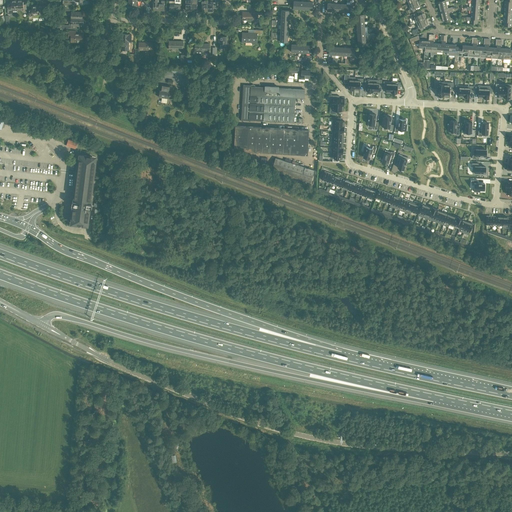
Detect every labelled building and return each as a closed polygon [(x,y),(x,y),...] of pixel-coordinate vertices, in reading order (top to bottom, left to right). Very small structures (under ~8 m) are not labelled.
[(16,0),(10,0),(11,3),(7,4),(8,14),(18,13),(17,9),(16,0)] [(23,6),(23,0),(16,0),(17,9),(21,9),(21,10),(23,12),(24,12),(27,12),(26,5),(23,6)] [(159,10),(159,2),(158,2),(157,0),(149,0),(150,0),(152,0),(152,5),(153,5),(153,10),(159,10)] [(418,1),(417,0),(416,0),(409,3),(410,6),(409,7),(410,9),(408,10),(409,13),(415,11),(414,8),(419,5),(420,4),(419,0),(418,1)] [(217,8),(218,2),(211,1),(211,3),(208,3),(208,11),(213,11),(213,7),(217,8)] [(29,19),(32,19),(32,18),(38,18),(37,5),(31,5),(32,12),(29,12),(29,19)] [(44,5),(37,5),(38,18),(43,17),(44,17),(44,18),(48,18),(48,16),(49,16),(49,7),(44,8),(44,5)] [(263,15),(264,9),(255,9),(255,12),(254,12),(243,12),(243,19),(258,20),(258,15),(263,15)] [(417,15),(416,13),(410,15),(406,17),(407,19),(411,18),(412,21),(414,23),(416,22),(425,19),(425,18),(426,17),(424,13),(423,14),(423,13),(417,15)] [(69,25),(55,25),(55,28),(71,28),(71,24),(84,25),(84,18),(71,18),(71,20),(69,20),(69,25)] [(425,20),(425,19),(416,22),(418,25),(416,26),(418,28),(412,31),(414,35),(417,34),(417,32),(423,30),(422,27),(427,24),(428,23),(427,19),(425,20)] [(83,42),(83,34),(75,34),(76,31),(69,30),(68,37),(71,37),(71,42),(83,42)] [(263,32),(263,30),(255,30),(254,33),(242,33),(242,42),(246,42),(246,45),(251,45),(251,42),(257,43),(257,35),(261,35),(261,32),(263,32)] [(131,42),(131,38),(131,34),(122,34),(122,50),(129,50),(129,42),(131,42)] [(425,50),(426,40),(419,39),(418,35),(409,39),(412,45),(419,42),(419,47),(425,48),(425,50)] [(209,51),(209,44),(195,43),(195,54),(202,54),(202,51),(209,51)] [(458,63),(459,48),(455,48),(455,45),(449,44),(449,55),(455,56),(454,63),(458,63)] [(458,63),(458,67),(459,67),(461,64),(461,56),(468,56),(469,46),(462,45),(462,48),(459,48),(458,63)] [(184,69),(165,65),(164,71),(183,74),(184,69)] [(312,74),(312,71),(310,71),(302,70),(302,73),(299,73),(299,79),(304,79),(305,77),(309,77),(310,74),(312,74)] [(346,76),(346,83),(349,83),(348,89),(354,90),(354,89),(355,78),(355,77),(349,77),(346,76)] [(355,78),(354,89),(360,89),(360,85),(363,85),(363,78),(360,78),(360,79),(355,78)] [(373,80),(373,92),(378,92),(379,87),(382,87),(382,81),(382,79),(379,79),(379,80),(373,80)] [(365,80),(364,86),(367,87),(367,92),(373,92),(373,80),(368,80),(365,80)] [(383,81),(383,87),(386,88),(386,92),(391,93),(392,82),(387,82),(387,81),(383,81)] [(391,93),(397,94),(397,88),(400,88),(401,82),(398,82),(398,81),(392,81),(392,82),(391,93)] [(435,82),(435,89),(438,89),(438,95),(437,97),(441,97),(441,96),(443,96),(444,83),(435,82)] [(444,83),(443,96),(446,96),(446,97),(449,97),(449,95),(450,89),(453,90),(453,83),(444,83)] [(170,91),(171,86),(162,84),(161,89),(160,89),(159,97),(169,98),(170,91)] [(496,84),(495,90),(498,91),(498,92),(498,96),(498,98),(501,98),(502,97),(504,97),(505,84),(496,84)] [(265,87),(251,86),(251,85),(243,85),(241,120),(247,120),(248,120),(294,122),(295,97),(304,98),(304,89),(278,88),(279,87),(265,86),(265,87)] [(456,85),(456,91),(459,92),(458,96),(464,97),(465,86),(459,86),(459,85),(456,85)] [(464,97),(470,98),(470,92),(473,92),(473,86),(470,86),(465,86),(464,97)] [(475,86),(475,92),(478,93),(478,97),(483,98),(484,86),(478,86),(475,86)] [(483,98),(489,99),(489,93),(492,93),(493,87),(490,87),(490,86),(484,86),(483,98)] [(189,92),(187,87),(179,90),(182,96),(189,92)] [(331,95),(331,104),(343,105),(344,105),(344,102),(345,102),(346,99),(339,99),(338,99),(338,95),(331,95)] [(331,104),(330,113),(336,113),(337,108),(343,108),(343,105),(331,104)] [(370,114),(368,126),(374,127),(374,129),(377,129),(378,122),(375,122),(376,114),(370,114)] [(383,120),(382,126),(390,127),(389,130),(393,131),(394,125),(390,124),(391,117),(385,116),(384,121),(383,120)] [(396,125),(395,132),(398,132),(399,129),(405,130),(406,119),(399,118),(398,126),(396,125)] [(448,125),(448,132),(456,132),(456,134),(459,135),(459,128),(456,128),(457,121),(450,121),(450,125),(448,125)] [(466,122),(465,135),(471,135),(471,136),(474,136),(475,130),(472,130),(472,122),(466,122)] [(479,130),(478,136),(482,136),(488,136),(489,123),(482,123),(482,130),(479,130)] [(308,154),(309,130),(235,125),(234,150),(308,154)] [(77,142),(69,139),(67,146),(75,148),(77,142)] [(365,146),(363,152),(365,152),(363,157),(364,157),(367,158),(370,159),(370,156),(371,156),(372,152),(375,153),(377,147),(373,146),(372,149),(365,146)] [(473,155),(473,159),(479,159),(479,156),(486,156),(486,150),(474,149),(473,155)] [(385,150),(382,162),(388,164),(390,158),(393,159),(395,153),(392,151),(391,152),(385,150)] [(399,154),(397,160),(400,161),(398,168),(404,170),(408,157),(402,155),(399,154)] [(74,206),(72,205),(72,206),(74,206),(71,223),(84,225),(84,222),(88,222),(90,208),(91,208),(92,208),(90,208),(90,203),(92,203),(90,202),(96,160),(92,159),(92,156),(87,156),(87,159),(80,158),(74,200),(72,200),(72,201),(74,201),(74,203),(74,206)] [(473,163),(472,166),(475,166),(475,173),(486,173),(486,166),(479,166),(479,163),(475,163),(473,163)] [(322,180),(327,182),(330,174),(325,172),(322,180)] [(330,174),(327,182),(332,184),(335,176),(330,174)] [(337,186),(340,178),(335,176),(332,184),(337,186)] [(342,188),(345,180),(340,178),(337,186),(342,188)] [(350,182),(345,180),(342,188),(347,190),(350,182)] [(471,180),(471,183),(474,183),(474,191),(480,192),(480,190),(484,190),(485,183),(477,183),(478,180),(471,180)] [(355,184),(350,182),(347,190),(352,192),(355,184)] [(352,192),(357,194),(361,186),(355,184),(352,192)] [(357,194),(362,196),(366,188),(361,186),(357,194)] [(366,188),(362,196),(367,198),(371,189),(366,188)] [(371,189),(367,198),(372,200),(376,191),(371,189)] [(384,192),(379,190),(375,198),(380,200),(384,192)] [(384,192),(380,200),(386,202),(389,194),(384,192)] [(389,194),(386,202),(391,204),(394,195),(389,194)] [(391,204),(390,206),(395,208),(399,197),(394,195),(391,204)] [(399,197),(395,208),(400,210),(404,199),(399,197)] [(404,199),(400,210),(405,212),(409,201),(404,199)] [(409,201),(405,212),(410,214),(411,212),(414,203),(409,201)] [(411,212),(416,214),(419,205),(414,203),(411,212)] [(427,206),(422,204),(418,215),(423,217),(424,215),(427,206)] [(424,215),(429,217),(432,208),(427,206),(424,215)] [(432,208),(429,217),(434,219),(437,210),(438,210),(438,209),(433,207),(432,208)] [(437,210),(434,219),(439,221),(442,212),(438,210),(437,210)] [(442,212),(439,221),(444,223),(448,214),(442,212)] [(444,223),(443,225),(448,227),(449,225),(453,216),(448,214),(444,223)] [(453,216),(449,225),(454,226),(458,218),(457,217),(453,216)] [(458,218),(454,226),(459,228),(463,220),(463,219),(458,217),(457,217),(458,218)] [(459,228),(458,231),(464,233),(468,222),(463,220),(459,228)] [(468,222),(464,233),(469,235),(473,223),(468,222)]
